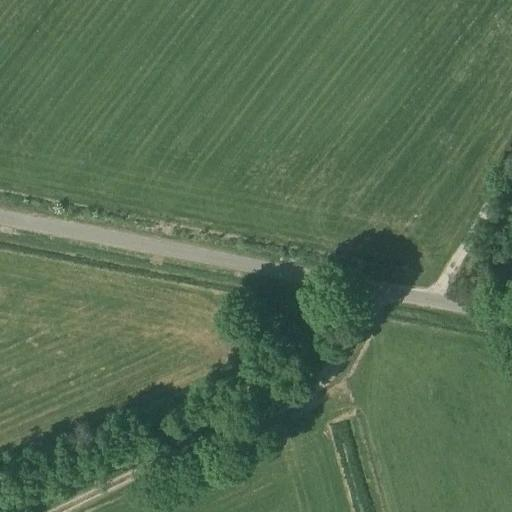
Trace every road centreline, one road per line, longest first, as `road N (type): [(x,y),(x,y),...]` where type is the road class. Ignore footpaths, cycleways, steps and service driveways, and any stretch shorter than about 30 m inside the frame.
road 1 (unclassified): [(511,313),(0,216)]
road 2 (track): [(386,291),(335,364),(293,405),(59,511)]
road 3 (track): [(441,300),(511,160)]
